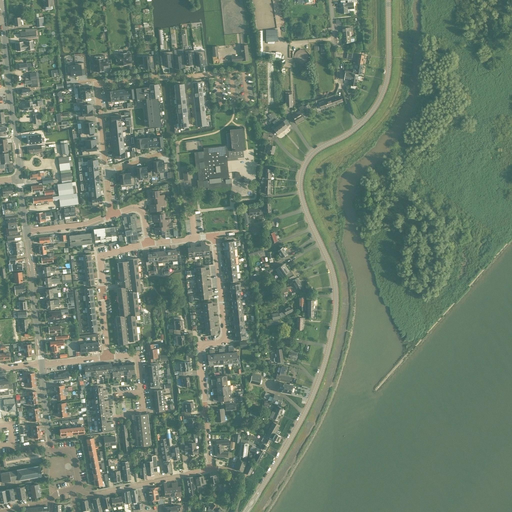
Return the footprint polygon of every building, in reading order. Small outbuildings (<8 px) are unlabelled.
[(52,5),(53,5),(52,0),(43,0),(43,2),(44,1),(45,9),(46,10),(51,9),(52,8),(52,5)] [(356,0),(347,0),(348,0),(348,3),(340,4),(341,14),(348,13),(348,9),(354,9),(353,3),(357,2),(356,0)] [(37,27),(44,27),(43,18),(39,18),(39,14),(33,14),(34,18),(37,18),(37,27)] [(21,19),(23,19),(23,16),(19,16),(19,18),(14,18),(15,26),(21,25),(21,19)] [(351,28),(342,29),(344,43),(351,43),(350,31),(351,31),(351,28)] [(278,30),(266,30),(266,42),(267,42),(267,44),(274,44),(274,42),(278,42),(278,30)] [(35,35),(33,35),(32,31),(23,32),(24,40),(36,39),(35,35)] [(16,43),(17,51),(24,50),(23,48),(25,47),(26,50),(34,49),(33,41),(25,42),(25,44),(23,44),(23,42),(16,43)] [(232,62),(249,60),(247,45),(241,46),(242,56),(231,57),(232,62)] [(185,53),(184,53),(186,66),(192,65),(195,65),(194,50),(185,51),(185,53)] [(164,54),(163,55),(165,67),(171,66),(174,66),(173,51),(163,52),(164,54)] [(196,54),(195,54),(197,67),(203,66),(206,65),(204,51),(195,52),(196,54)] [(120,56),(116,56),(116,64),(120,64),(120,66),(124,65),(124,63),(131,63),(130,55),(129,52),(127,52),(127,53),(126,53),(120,54),(120,56)] [(174,56),(176,69),(182,68),(185,68),(183,53),(174,54),(174,56)] [(96,69),(96,72),(104,71),(103,66),(108,65),(107,59),(105,59),(105,55),(102,56),(102,59),(95,59),(95,62),(93,62),(94,69),(96,69)] [(150,56),(143,56),(144,69),(151,68),(154,68),(153,56),(150,56)] [(35,66),(34,62),(31,63),(19,65),(19,67),(19,68),(19,69),(20,70),(20,71),(27,70),(27,67),(35,66)] [(84,63),(75,64),(75,65),(76,76),(82,75),(85,75),(84,63)] [(69,66),(66,67),(67,74),(70,73),(70,77),(76,76),(75,65),(69,66)] [(354,70),(354,72),(354,73),(362,74),(363,65),(357,65),(357,70),(354,70)] [(351,86),(356,86),(358,75),(346,73),(345,77),(352,78),(351,86)] [(81,84),(75,85),(75,89),(77,88),(77,94),(90,92),(90,87),(82,88),(81,84)] [(157,84),(149,85),(150,87),(135,88),(137,99),(146,98),(149,127),(162,126),(161,122),(160,122),(160,119),(161,119),(161,115),(160,115),(159,112),(160,112),(160,108),(159,108),(159,105),(160,105),(159,101),(158,101),(158,97),(159,97),(157,84)] [(78,99),(76,99),(76,103),(83,102),(83,99),(91,98),(90,92),(77,94),(78,99)] [(285,95),(286,105),(281,105),(281,106),(286,106),(286,107),(292,107),(291,93),(285,93),(285,95)] [(321,110),(332,106),(343,102),(341,97),(319,105),(317,106),(318,107),(320,107),(321,110)] [(33,110),(33,107),(36,107),(36,106),(40,106),(39,101),(35,101),(36,104),(32,104),(24,105),(24,110),(33,110)] [(83,102),(76,103),(77,106),(80,106),(80,111),(92,110),(91,104),(84,105),(83,102)] [(269,114),(276,122),(282,131),(287,127),(283,122),(280,124),(277,121),(277,120),(277,119),(272,112),(271,104),(269,104),(269,114)] [(81,116),(78,117),(78,120),(85,120),(85,116),(93,115),(92,110),(80,111),(81,116)] [(30,118),(30,122),(37,121),(37,116),(40,115),(39,111),(33,112),(33,116),(34,118),(30,118)] [(300,111),(292,116),(296,124),(303,120),(307,118),(305,114),(302,116),(301,114),(300,111)] [(273,130),(277,135),(282,131),(276,122),(269,114),(267,116),(270,119),(268,121),(271,124),(272,123),(276,128),(273,130)] [(85,120),(78,120),(79,124),(81,124),(81,129),(94,128),(94,122),(86,123),(85,120)] [(81,134),(80,134),(80,138),(87,137),(87,134),(95,133),(94,128),(81,129),(81,134)] [(194,153),(195,165),(196,169),(198,168),(200,180),(197,180),(198,189),(207,188),(207,189),(232,187),(231,179),(229,179),(227,159),(244,158),(243,150),(245,150),(243,128),(229,130),(230,133),(226,133),(227,147),(226,147),(225,146),(220,146),(203,148),(203,152),(194,153)] [(27,136),(28,144),(41,143),(40,134),(27,136)] [(87,137),(80,138),(81,141),(85,141),(85,146),(96,145),(96,140),(88,140),(87,137)] [(61,145),(62,155),(69,154),(68,144),(61,145)] [(267,153),(273,154),(274,154),(275,146),(266,144),(265,149),(268,149),(267,153)] [(84,151),(82,152),(82,155),(89,155),(89,152),(97,151),(96,145),(85,146),(83,146),(84,151)] [(4,164),(9,164),(8,154),(0,154),(0,160),(0,161),(1,164),(0,164),(0,168),(4,168),(4,164)] [(69,157),(59,158),(60,170),(70,169),(69,157)] [(160,173),(158,161),(153,162),(154,169),(150,170),(151,172),(151,179),(151,177),(155,176),(155,174),(160,174),(160,173)] [(168,170),(167,164),(164,164),(164,161),(158,161),(160,173),(165,172),(165,171),(168,170)] [(143,180),(141,167),(136,168),(137,176),(134,176),(134,178),(134,183),(138,182),(138,180),(143,180)] [(147,173),(147,167),(141,167),(143,180),(151,179),(151,172),(147,173)] [(266,178),(266,179),(261,179),(261,180),(271,180),(271,173),(270,173),(270,169),(266,169),(265,171),(263,171),(262,178),(266,178)] [(62,181),(72,179),(71,173),(61,174),(62,181)] [(134,183),(134,178),(130,178),(130,173),(125,173),(126,186),(135,185),(134,183)] [(56,179),(53,180),(54,185),(54,190),(75,187),(75,186),(72,186),(72,182),(71,182),(62,183),(57,184),(56,179)] [(264,194),(266,194),(270,194),(271,180),(261,180),(260,186),(265,186),(264,194)] [(53,195),(53,201),(59,200),(60,204),(59,204),(59,206),(66,206),(75,204),(78,204),(77,193),(76,193),(75,187),(54,190),(44,191),(45,195),(52,194),(53,195)] [(8,194),(12,193),(12,188),(2,189),(3,197),(8,196),(8,194)] [(155,198),(155,201),(165,200),(164,195),(159,196),(158,191),(148,192),(149,199),(155,198)] [(34,203),(53,201),(53,195),(33,198),(34,203)] [(102,201),(101,196),(91,197),(92,206),(99,205),(99,202),(102,201)] [(165,205),(165,200),(155,201),(156,204),(150,205),(151,212),(161,210),(160,206),(165,205)] [(249,216),(259,215),(260,215),(260,212),(265,211),(265,212),(271,212),(270,203),(264,203),(264,208),(259,208),(259,207),(252,207),(252,209),(249,209),(249,216)] [(66,208),(66,206),(59,206),(59,207),(60,206),(61,213),(64,213),(64,217),(76,215),(74,207),(66,208)] [(160,221),(160,224),(170,223),(170,219),(164,220),(164,214),(154,215),(155,222),(160,221)] [(7,220),(8,227),(17,226),(16,218),(13,218),(13,215),(4,216),(5,221),(7,220)] [(124,225),(124,226),(136,224),(135,218),(134,218),(133,218),(132,216),(123,217),(125,225),(124,225)] [(166,234),(165,229),(173,228),(173,223),(170,223),(160,224),(161,227),(155,228),(156,235),(166,234)] [(18,234),(17,226),(8,227),(9,234),(6,234),(7,238),(15,237),(15,234),(18,234)] [(273,243),(277,241),(274,232),(265,235),(268,241),(271,240),(273,243)] [(137,234),(126,236),(127,236),(128,244),(137,243),(136,240),(138,240),(137,234)] [(222,251),(224,251),(234,249),(237,249),(237,246),(236,241),(223,242),(224,247),(221,248),(222,251)] [(46,250),(53,249),(53,245),(39,247),(40,254),(46,254),(46,250)] [(249,257),(264,252),(262,247),(247,252),(249,257)] [(277,254),(279,257),(281,260),(283,258),(282,257),(287,254),(283,247),(278,251),(279,253),(277,254)] [(223,259),(225,259),(235,257),(234,249),(224,251),(225,255),(222,256),(223,259)] [(223,267),(226,267),(226,266),(236,265),(235,257),(225,259),(226,263),(223,263),(223,267)] [(119,345),(127,344),(127,342),(138,340),(135,315),(139,315),(137,291),(141,291),(137,258),(128,259),(129,261),(118,263),(121,288),(116,288),(120,316),(115,316),(119,345)] [(12,271),(22,270),(22,264),(15,265),(15,264),(16,264),(15,260),(9,261),(10,264),(12,264),(12,265),(12,271)] [(282,275),(287,272),(282,264),(276,269),(277,271),(279,271),(282,275)] [(224,275),(227,274),(237,273),(236,265),(226,266),(226,267),(226,271),(224,271),(224,275)] [(294,277),(291,271),(288,272),(285,274),(286,276),(288,276),(290,280),(294,277)] [(23,281),(23,280),(22,280),(21,272),(14,273),(15,283),(23,282),(23,281)] [(225,279),(225,282),(237,281),(237,273),(227,274),(227,279),(225,279)] [(297,290),(302,287),(297,278),(292,281),(297,290)] [(228,293),(231,293),(241,292),(240,284),(230,285),(230,290),(228,290),(228,293)] [(20,292),(25,292),(24,286),(15,287),(15,295),(20,294),(20,292)] [(229,301),(232,301),(231,301),(242,300),(241,292),(231,293),(231,298),(229,298),(229,301)] [(230,309),(232,309),(242,308),(242,300),(231,301),(232,301),(232,306),(229,306),(230,309)] [(20,310),(27,309),(26,301),(19,302),(16,302),(17,309),(20,309),(20,310)] [(281,317),(281,316),(293,311),(291,306),(284,309),(284,311),(280,313),(279,313),(279,312),(271,314),(272,320),(280,319),(280,318),(281,317)] [(230,317),(233,317),(233,316),(243,315),(242,308),(232,309),(233,313),(230,314),(230,317)] [(49,319),(62,318),(61,315),(68,314),(68,309),(61,310),(61,311),(49,312),(49,316),(48,316),(48,318),(49,318),(49,319)] [(231,325),(234,325),(234,324),(244,323),(243,315),(233,316),(233,317),(234,321),(231,321),(231,325)] [(22,331),(28,330),(27,317),(21,318),(22,326),(19,326),(19,333),(23,333),(22,331)] [(173,330),(174,333),(180,333),(180,329),(183,329),(182,320),(180,320),(180,317),(173,318),(175,329),(173,330)] [(232,333),(235,333),(235,332),(245,331),(244,323),(234,324),(234,325),(234,329),(232,329),(232,333)] [(246,339),(245,331),(235,332),(235,333),(235,337),(233,337),(233,341),(246,339)] [(180,336),(180,333),(174,333),(174,337),(176,337),(176,345),(184,344),(183,335),(180,336)] [(57,341),(50,342),(51,347),(52,346),(52,352),(58,351),(57,348),(57,346),(59,346),(60,346),(64,345),(63,341),(60,341),(57,341)] [(148,352),(149,359),(149,362),(155,361),(154,358),(158,358),(157,354),(159,354),(159,349),(153,349),(153,344),(146,345),(147,352),(148,352)] [(276,350),(277,357),(274,357),(274,359),(274,362),(275,363),(277,362),(283,362),(282,349),(276,350)] [(288,358),(296,360),(298,352),(290,350),(288,358)] [(178,371),(179,375),(185,374),(185,371),(188,371),(187,362),(179,363),(180,371),(178,371)] [(147,369),(146,370),(146,371),(158,370),(157,363),(150,363),(150,366),(148,366),(148,370),(147,369)] [(82,375),(85,375),(85,374),(86,380),(88,380),(88,376),(91,376),(90,366),(87,367),(87,366),(84,366),(84,369),(82,369),(82,375)] [(277,374),(276,376),(272,375),(272,379),(290,383),(291,377),(285,376),(287,368),(282,367),(280,375),(277,374)] [(63,373),(54,374),(54,381),(64,380),(69,379),(69,375),(67,375),(66,372),(63,373)] [(186,377),(185,374),(179,375),(176,375),(176,379),(181,378),(182,387),(189,386),(189,377),(186,377)] [(259,385),(261,379),(252,376),(250,383),(259,385)] [(0,379),(0,389),(12,388),(12,381),(7,381),(7,379),(0,379)] [(36,387),(35,380),(27,381),(28,383),(25,383),(26,388),(36,387)] [(150,386),(150,389),(160,388),(159,380),(147,381),(147,383),(148,383),(149,382),(150,386)] [(277,391),(290,394),(291,394),(293,386),(279,382),(277,391)] [(213,401),(221,400),(221,403),(229,403),(228,395),(218,396),(218,398),(213,399),(213,401)] [(280,405),(283,398),(274,395),(271,402),(280,405)] [(8,411),(8,412),(16,411),(15,403),(14,403),(13,399),(3,400),(4,411),(8,411)] [(184,412),(184,416),(191,415),(190,412),(193,411),(193,403),(185,403),(186,412),(184,412)] [(224,411),(230,410),(235,409),(235,403),(229,404),(221,405),(221,409),(215,410),(215,415),(216,415),(217,422),(225,421),(224,411)] [(281,415),(275,412),(272,411),(270,417),(278,421),(281,415)] [(191,415),(184,416),(182,416),(183,419),(186,419),(187,427),(195,426),(194,418),(191,418),(191,415)] [(272,439),(275,434),(280,426),(273,422),(266,435),(272,439)] [(126,425),(121,426),(122,438),(124,451),(124,453),(129,453),(128,438),(126,425)] [(230,442),(230,448),(234,449),(235,443),(239,443),(240,435),(240,432),(236,432),(236,434),(234,442),(230,442)] [(269,445),(272,439),(262,434),(259,440),(269,445)] [(275,434),(272,439),(277,442),(280,436),(275,434)] [(105,446),(116,445),(115,437),(104,438),(105,446)] [(164,463),(163,463),(165,473),(171,472),(166,439),(160,439),(164,463)] [(222,446),(229,445),(228,440),(216,441),(216,446),(217,446),(217,451),(217,452),(216,456),(228,457),(228,452),(223,452),(222,446)] [(196,454),(196,452),(197,452),(197,451),(198,451),(198,450),(197,450),(197,449),(196,449),(195,443),(187,444),(187,445),(184,445),(185,452),(188,451),(188,454),(191,454),(191,455),(192,456),(193,456),(194,456),(194,455),(194,454),(196,454)] [(240,457),(240,458),(240,460),(238,459),(235,469),(242,472),(245,462),(248,444),(241,443),(239,456),(240,457)] [(256,453),(262,457),(264,453),(263,452),(263,450),(261,449),(260,450),(253,446),(251,450),(256,453)] [(173,460),(180,459),(178,448),(170,449),(171,453),(172,453),(173,460)] [(148,476),(154,475),(152,464),(156,463),(155,456),(152,457),(152,462),(146,462),(148,476)] [(124,481),(130,480),(129,467),(128,467),(127,462),(122,463),(122,469),(123,469),(124,481)] [(250,475),(254,465),(249,463),(245,473),(250,475)] [(16,470),(9,472),(11,481),(18,480),(19,481),(19,480),(22,479),(22,480),(23,480),(22,479),(26,479),(26,480),(26,479),(29,478),(30,479),(30,478),(33,478),(34,478),(34,477),(37,477),(37,478),(37,477),(40,476),(41,477),(41,476),(42,476),(41,476),(40,473),(42,473),(43,473),(43,472),(42,472),(42,470),(42,469),(41,469),(40,470),(39,466),(40,466),(39,466),(39,465),(38,465),(39,466),(35,467),(35,466),(35,467),(32,467),(31,467),(28,468),(28,467),(28,468),(24,468),(24,469),(21,469),(20,468),(20,469),(17,470),(17,469),(17,470),(16,470)] [(119,471),(115,472),(114,469),(110,470),(111,476),(112,476),(113,482),(120,481),(119,471)] [(219,477),(219,472),(209,474),(211,484),(216,483),(215,478),(219,477)] [(196,486),(197,486),(197,489),(206,488),(205,484),(205,481),(203,481),(203,476),(195,478),(196,486)] [(190,496),(194,495),(195,494),(194,486),(192,477),(186,478),(190,496)] [(32,498),(40,497),(38,485),(30,486),(31,491),(28,491),(29,497),(32,496),(32,498)] [(218,490),(222,490),(222,494),(228,494),(227,486),(222,487),(222,485),(217,485),(218,490)] [(0,503),(7,502),(14,501),(14,500),(18,499),(18,500),(25,498),(23,487),(16,488),(16,489),(12,489),(5,490),(0,491),(0,503)] [(133,502),(137,502),(137,506),(138,505),(138,509),(142,509),(141,504),(139,504),(139,503),(138,503),(138,497),(136,490),(131,491),(133,502)] [(148,495),(149,501),(149,502),(158,500),(158,504),(164,503),(163,496),(159,497),(158,494),(148,495)] [(105,508),(108,508),(108,510),(111,510),(111,507),(109,497),(103,498),(105,508)] [(93,499),(95,511),(102,511),(99,498),(93,499)]
